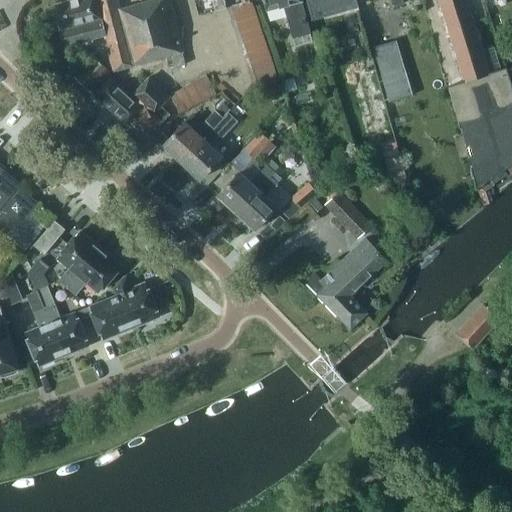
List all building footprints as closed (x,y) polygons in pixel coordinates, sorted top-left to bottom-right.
[(114,71),(166,56),(169,69),(184,64),(181,52),(184,52),(169,0),(152,0),(119,9),(116,0),(68,0),(52,5),(64,46),(104,35),(114,71)] [(222,0),(211,0),(214,11),(225,8),(222,0)] [(283,5),(290,29),(292,38),(309,33),(307,24),(300,1),(301,1),(300,0),(262,0),(266,10),(283,5)] [(511,92),(505,69),(488,74),(465,0),(438,0),(464,81),(447,87),(458,125),(476,187),(505,167),(511,162),(511,92)] [(254,13),(251,3),(231,10),(235,20),(254,13)] [(235,20),(238,30),(258,23),(254,13),(235,20)] [(261,33),(258,23),(238,30),(241,40),(261,33)] [(241,40),(245,49),(264,43),(261,33),(241,40)] [(412,95),(395,41),(372,48),(388,102),(412,95)] [(268,52),(264,43),(245,49),(248,59),(268,52)] [(248,59),(251,69),(271,62),(268,52),(248,59)] [(75,78),(92,94),(110,76),(108,71),(93,57),(75,78)] [(251,69),(254,79),(274,72),(271,62),(251,69)] [(254,79),(258,89),(277,82),(274,72),(254,79)] [(404,172),(379,73),(363,77),(366,89),(358,91),(372,149),(383,147),(390,176),(404,172)] [(206,98),(215,93),(206,75),(196,80),(206,98)] [(132,96),(143,106),(152,114),(158,107),(167,116),(176,107),(168,96),(148,77),(132,96)] [(126,125),(130,121),(143,106),(132,96),(130,98),(110,78),(94,95),(126,125)] [(196,80),(187,85),(197,103),(206,98),(196,80)] [(187,85),(178,90),(187,108),(197,103),(187,85)] [(178,90),(169,95),(176,107),(179,113),(187,108),(178,90)] [(227,112),(229,109),(222,102),(215,110),(222,117),(224,115),(227,112)] [(143,106),(130,121),(145,135),(152,128),(155,130),(162,122),(167,116),(158,107),(152,114),(143,106)] [(214,126),(222,117),(215,110),(206,119),(214,126)] [(214,126),(180,162),(190,171),(189,172),(195,178),(196,177),(199,179),(221,156),(218,153),(219,152),(213,146),(212,148),(209,145),(218,136),(221,139),(237,122),(227,112),(224,115),(222,117),(214,126)] [(171,153),(180,162),(214,126),(206,119),(202,123),(191,113),(162,145),(165,147),(163,149),(170,154),(171,153)] [(259,132),(243,149),(253,157),(269,140),(259,132)] [(295,171),(304,161),(300,148),(286,162),(295,171)] [(226,203),(236,212),(269,176),(273,172),(266,165),(250,182),(239,172),(217,195),(219,197),(218,199),(224,205),(226,203)] [(0,217),(12,228),(6,235),(24,250),(40,232),(35,228),(40,222),(28,212),(35,204),(15,187),(17,184),(0,170),(0,217)] [(276,183),(269,176),(236,212),(254,229),(256,227),(258,228),(264,222),(262,221),(276,206),(265,195),(276,183)] [(486,191),(494,186),(489,179),(476,188),(482,205),(489,202),(486,191)] [(291,198),(299,207),(317,192),(308,182),(291,198)] [(337,192),(324,204),(357,239),(371,226),(337,192)] [(33,245),(44,254),(64,229),(53,220),(33,245)] [(58,280),(67,287),(99,249),(90,242),(92,240),(82,232),(81,234),(79,232),(57,258),(69,268),(58,280)] [(338,315),(349,328),(365,312),(349,295),(385,260),(364,238),(329,271),(321,280),(314,273),(303,284),(336,317),(338,315)] [(107,256),(99,249),(67,287),(75,294),(85,282),(98,292),(119,266),(117,264),(118,262),(109,254),(107,256)] [(36,291),(45,286),(46,286),(42,275),(48,268),(38,260),(35,263),(27,273),(36,291)] [(0,286),(0,293),(8,300),(10,304),(22,300),(11,274),(0,286)] [(120,294),(133,325),(143,321),(144,323),(155,318),(155,317),(158,315),(156,312),(166,308),(158,287),(148,291),(145,284),(131,289),(126,276),(123,277),(113,289),(116,296),(120,294)] [(59,319),(45,286),(36,291),(43,308),(62,354),(73,350),(73,352),(85,347),(84,345),(87,344),(74,313),(59,319)] [(43,308),(36,291),(27,295),(39,327),(25,333),(38,364),(41,363),(41,365),(53,360),(52,358),(62,354),(43,308)] [(120,294),(116,296),(89,307),(102,338),(105,337),(105,339),(117,334),(116,332),(133,325),(120,294)] [(456,332),(472,346),(499,318),(483,303),(456,332)] [(0,376),(4,377),(14,374),(18,372),(17,368),(0,308),(0,376)]
